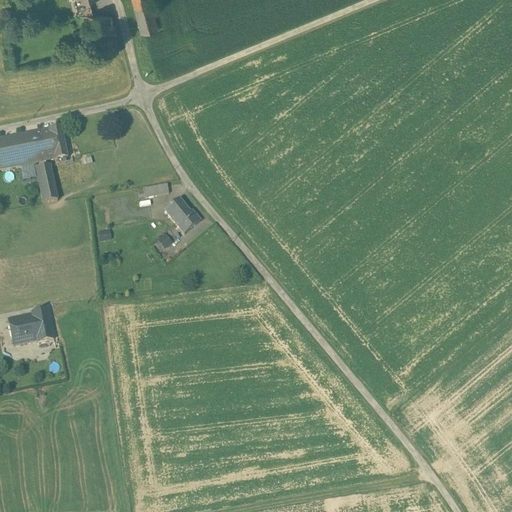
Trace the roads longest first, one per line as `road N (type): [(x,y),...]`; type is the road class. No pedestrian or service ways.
road 1 (unclassified): [(458,511),(185,175),(142,97)]
road 2 (unclassified): [(370,0),(142,97)]
road 3 (track): [(428,473),(231,511)]
road 4 (unclassified): [(142,97),(0,128)]
